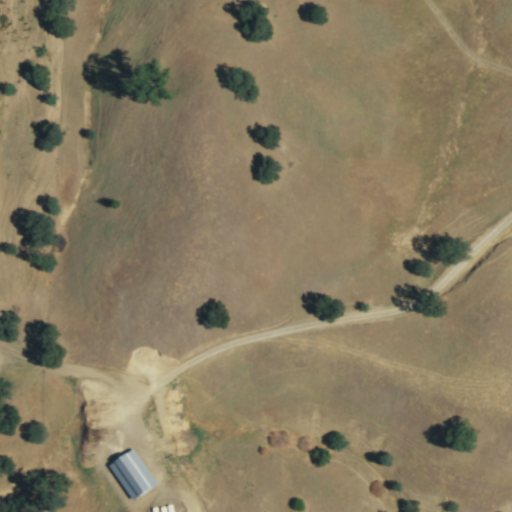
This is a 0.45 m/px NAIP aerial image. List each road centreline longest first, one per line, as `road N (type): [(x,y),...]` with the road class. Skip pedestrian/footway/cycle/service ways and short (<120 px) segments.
road 1 (track): [(511,213),(416,301),(224,344),(128,396)]
road 2 (track): [(128,396),(86,372),(0,343)]
